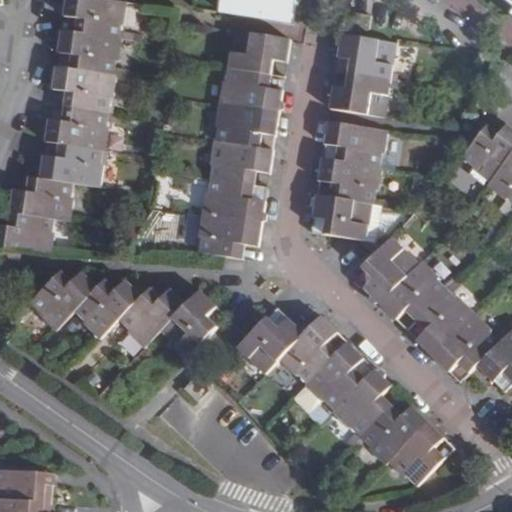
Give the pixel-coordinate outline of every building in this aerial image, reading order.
[(0,224),(0,247),(56,255),(58,236),(54,235),(56,219),(72,220),(75,203),(72,202),(75,185),(102,188),(106,166),(100,166),(103,150),(108,151),(111,128),(106,127),(110,98),(115,98),(121,60),(115,59),(121,26),(126,26),(130,3),(106,0),(68,0),(66,17),(79,19),(77,33),(63,31),(60,54),(73,56),(71,69),(58,67),(55,90),(67,92),(63,121),(49,120),(46,142),(60,144),(58,159),(44,157),(41,180),(27,178),(25,194),(13,192),(8,226),(0,224)] [(230,0),(228,12),(297,24),(300,0),(230,0)] [(353,32),(370,34),(372,19),(356,17),(353,32)] [(200,239),(198,252),(242,260),(245,243),(257,245),(264,199),(251,197),(256,173),(268,174),(272,148),(260,146),(262,133),(274,134),(281,87),(269,85),(273,58),(285,60),(289,39),(233,30),(225,78),(219,77),(212,125),(218,125),(215,139),(210,139),(206,165),(211,167),(206,197),(202,197),(195,239),(200,239)] [(353,32),(340,30),(336,57),(349,59),(345,87),(332,85),(328,109),(386,118),(399,39),(370,34),(353,32)] [(389,129),(326,119),(323,143),(336,144),(334,159),(320,157),(317,180),(330,182),(328,197),(315,194),(311,218),(324,220),(322,233),(366,240),(375,189),(380,190),(383,167),(378,167),(381,152),(386,153),(389,129)] [(511,125),(510,124),(501,135),(491,126),(467,154),(478,164),(474,169),(490,183),(487,187),(508,204),(511,200),(511,125)] [(511,379),(511,332),(503,341),(490,330),(494,326),(462,296),(459,299),(440,281),(443,278),(424,260),(421,263),(395,236),(364,268),(374,279),(364,288),(397,320),(407,310),(428,331),(419,341),(450,372),(460,363),(470,373),(479,365),(496,383),(506,374),(511,379)] [(184,352),(190,358),(219,328),(208,318),(216,310),(217,308),(202,294),(189,307),(174,292),(164,301),(152,289),(144,296),(127,279),(116,290),(108,282),(100,289),(83,273),(74,283),(63,272),(32,304),(44,316),(41,319),(57,334),(77,314),(88,324),(86,326),(101,341),(121,321),(132,333),(130,334),(147,351),(164,333),(184,352)] [(442,450),(452,439),(419,407),(409,417),(390,398),(400,388),(383,370),(373,381),(363,371),(374,361),(356,343),(345,354),(337,345),(347,335),(327,314),(309,333),(296,319),(285,329),(272,317),(250,339),(242,350),(269,377),(282,365),(299,380),(303,376),(314,387),(310,392),(325,406),(329,401),(341,413),(336,418),(356,437),(360,431),(379,450),(374,455),(391,472),(394,468),(407,480),(409,478),(421,490),(451,458),(442,450)] [(176,361),(182,367),(190,358),(184,352),(176,361)] [(233,366),(222,373),(236,393),(246,386),(233,366)] [(212,386),(201,374),(186,388),(197,400),(212,386)] [(52,511),(54,473),(0,468),(0,511),(52,511)]
